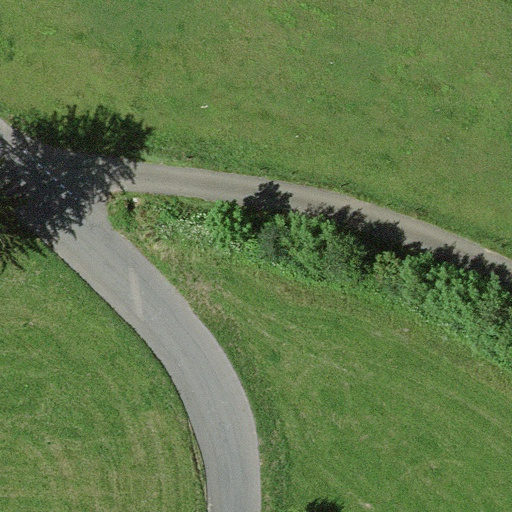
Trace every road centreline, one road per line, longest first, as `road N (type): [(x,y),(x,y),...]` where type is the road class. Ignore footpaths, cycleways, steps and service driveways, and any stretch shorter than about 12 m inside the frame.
road 1 (track): [(511,280),(325,205),(170,182),(87,177),(16,186)]
road 2 (tertiary): [(224,511),(216,434),(199,381),(152,314),(0,170)]
